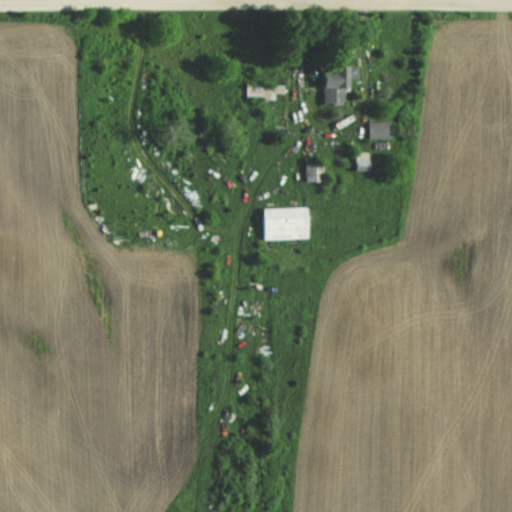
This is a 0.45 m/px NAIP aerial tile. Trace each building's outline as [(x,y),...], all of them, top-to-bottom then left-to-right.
[(321,74),(322,105),(344,105),(343,78),(355,78),(355,66),(332,66),(332,74),(321,74)] [(244,99),(283,99),(283,84),(244,84),(244,99)] [(388,121),(366,122),(367,139),(389,139),(388,121)] [(365,171),(365,154),(354,154),(354,171),(365,171)] [(305,181),(321,181),(321,164),(305,164),(305,181)] [(260,240),(307,239),(307,207),(260,207),(260,240)]
